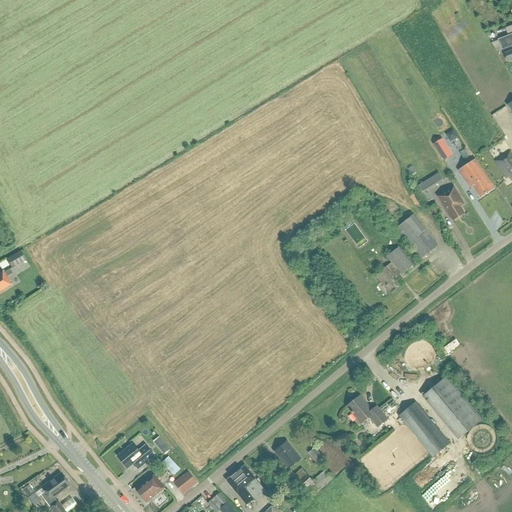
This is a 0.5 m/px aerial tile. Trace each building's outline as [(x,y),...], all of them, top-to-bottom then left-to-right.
[(511,35),(499,40),(503,49),(511,45),(511,35)] [(450,143),(446,146),(452,157),(457,155),(450,143)] [(450,159),(442,147),(437,150),(444,162),(450,159)] [(511,155),(510,152),(495,161),(506,179),(509,177),(511,181),(511,155)] [(476,159),(458,170),(470,189),(472,187),(480,198),(495,189),(476,159)] [(439,174),(419,186),(423,193),(443,180),(439,174)] [(454,186),(438,196),(452,218),(463,210),(461,207),(466,204),(454,186)] [(413,215),(397,228),(423,259),(438,246),(413,215)] [(392,263),(375,276),(389,294),(400,285),(396,280),(413,266),(399,248),(387,257),(392,263)] [(6,259),(11,268),(25,260),(20,251),(6,259)] [(3,272),(0,273),(0,291),(11,285),(3,272)] [(447,377),(425,395),(461,438),(482,420),(447,377)] [(399,381),(395,385),(401,392),(405,388),(399,381)] [(360,396),(347,407),(361,424),(369,417),(377,427),(387,420),(377,407),(372,411),(360,396)] [(416,402),(399,416),(433,458),(450,444),(416,402)] [(484,428),(485,445),(500,444),(499,427),(484,428)] [(287,442),(275,452),(289,470),(301,460),(287,442)] [(133,444),(117,457),(127,469),(140,458),(144,464),(154,456),(146,446),(141,450),(138,449),(133,444)] [(309,453),(318,464),(325,459),(315,447),(309,453)] [(174,462),(168,457),(162,463),(167,468),(174,462)] [(176,472),(187,467),(184,462),(173,467),(176,472)] [(245,466),(227,480),(246,505),(254,499),(256,502),(267,493),(245,466)] [(312,481),(301,469),(291,478),(309,500),(334,479),(327,470),(312,481)] [(189,471),(174,483),(183,495),(197,483),(189,471)] [(60,473),(41,488),(44,492),(40,495),(52,511),(64,511),(57,502),(55,503),(52,498),(69,486),(60,473)] [(136,490),(147,503),(165,488),(154,475),(136,490)] [(34,493),(29,485),(22,490),(27,497),(34,493)] [(215,511),(217,511),(220,510),(228,503),(219,494),(208,504),(215,511)] [(475,502),(482,511),(486,509),(479,499),(475,502)] [(228,503),(220,510),(222,511),(235,511),(236,511),(228,503)]
